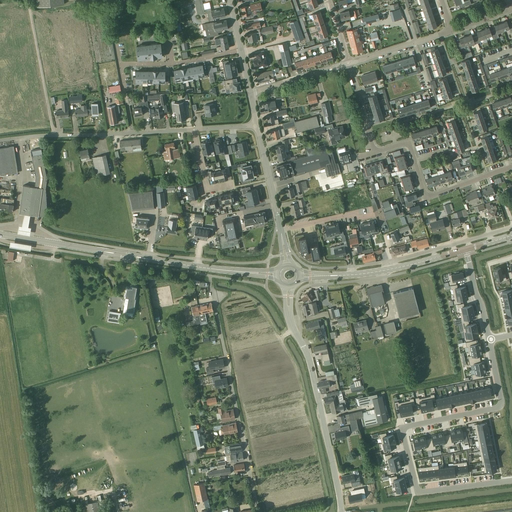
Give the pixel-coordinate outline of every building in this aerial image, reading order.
[(318,6),(316,0),(314,0),(308,2),(310,8),(318,6)] [(421,4),(423,10),(430,8),(428,2),(421,4)] [(248,6),(242,8),(243,16),(247,15),(247,17),(254,16),(253,13),(253,12),(262,9),(260,3),(250,6),(251,8),(248,8),(248,6)] [(298,6),(295,7),(298,15),(303,13),(302,9),(299,10),(298,6)] [(211,8),(204,9),(205,13),(207,13),(208,20),(213,19),(225,16),(224,8),(211,11),(211,8)] [(423,10),(425,16),(432,14),(430,8),(423,10)] [(350,17),(354,16),(355,18),(358,17),(357,15),(360,14),(358,9),(352,11),(353,11),(349,12),(348,10),(339,13),(341,20),(351,17),(350,17)] [(400,9),(390,11),(392,21),(402,19),(402,18),(401,15),(400,9)] [(320,11),(312,14),(314,20),(322,17),(320,11)] [(380,21),(378,14),(361,18),(363,25),(380,21)] [(425,16),(427,22),(434,20),(432,14),(425,16)] [(322,17),(314,20),(316,26),(324,23),(322,17)] [(228,28),(226,20),(214,23),(213,22),(202,24),(203,30),(208,29),(209,37),(218,35),(218,32),(222,32),(222,30),(228,28)] [(303,39),(297,20),(289,22),(296,41),(303,39)] [(434,20),(427,22),(429,29),(437,26),(434,20)] [(265,26),(265,23),(260,24),(259,21),(245,24),(246,30),(260,27),(265,26)] [(507,21),(501,23),(503,31),(509,29),(511,33),(511,32),(511,26),(511,24),(508,24),(507,21)] [(324,23),(316,26),(317,27),(318,32),(326,29),(324,23)] [(496,29),(493,30),(496,38),(499,37),(498,33),(503,31),(501,23),(495,25),(496,29)] [(278,26),(277,24),(271,25),(272,26),(257,30),(257,32),(247,35),(249,42),(257,40),(258,43),(263,41),(261,35),(273,33),(272,27),(278,26)] [(351,46),(361,44),(357,28),(347,31),(351,46)] [(489,28),(483,30),(487,40),(490,39),(489,36),(492,35),(494,39),(496,38),(493,30),(490,31),(489,28)] [(326,29),(318,32),(320,37),(321,38),(328,35),(326,29)] [(478,35),(475,36),(478,43),(481,42),(480,39),(483,38),(484,43),(487,41),(487,40),(483,30),(477,32),(478,35)] [(471,34),(465,36),(468,44),(469,46),(478,43),(475,36),(472,37),(471,34)] [(227,36),(215,38),(216,44),(221,43),(228,42),(227,36)] [(461,42),(458,43),(460,48),(463,47),(462,46),(468,44),(465,36),(459,38),(461,42)] [(309,38),(306,39),(308,46),(315,44),(314,40),(310,41),(309,38)] [(330,41),(322,43),(322,46),(323,48),(324,50),(325,53),(327,60),(333,58),(332,56),(335,55),(333,50),(327,52),(326,46),(331,44),(330,41)] [(221,46),(216,47),(217,50),(229,48),(228,42),(221,43),(221,46)] [(292,64),(287,42),(278,45),(283,66),(292,64)] [(160,44),(136,46),(138,59),(150,58),(157,58),(157,57),(162,57),(160,44)] [(363,51),(361,44),(351,46),(353,53),(363,51)] [(432,57),(439,55),(437,49),(430,51),(432,57)] [(265,57),(263,51),(255,53),(256,57),(257,57),(257,58),(253,59),(255,68),(267,65),(265,57)] [(322,54),(319,55),(321,62),(327,60),(325,53),(322,54)] [(319,55),(313,57),(315,64),(321,62),(319,55)] [(432,57),(434,63),(442,61),(439,55),(432,57)] [(313,57),(307,58),(309,66),(315,64),(313,57)] [(413,57),(407,58),(409,66),(415,64),(413,57)] [(307,58),(301,60),(303,68),(309,66),(307,58)] [(409,66),(407,58),(401,60),(403,68),(409,66)] [(461,61),(464,68),(471,65),(468,59),(461,61)] [(224,70),(236,68),(236,67),(237,67),(236,62),(229,63),(228,60),(222,62),(224,70)] [(301,60),(294,62),(295,65),(296,69),(297,70),(303,68),(301,60)] [(403,68),(401,60),(395,62),(397,70),(403,68)] [(434,63),(436,69),(444,67),(442,61),(434,63)] [(395,62),(388,64),(391,71),(397,70),(395,62)] [(391,71),(388,64),(382,66),(384,73),(391,71)] [(487,64),(483,66),(487,78),(490,77),(491,81),(497,79),(495,72),(490,74),(487,64)] [(202,65),(197,66),(198,76),(204,75),(204,77),(208,77),(207,70),(203,71),(202,65)] [(473,71),(471,65),(464,68),(466,74),(473,71)] [(417,71),(411,73),(412,75),(418,74),(417,73),(421,72),(419,66),(416,67),(417,71)] [(446,73),(444,67),(436,69),(438,76),(446,73)] [(236,69),(236,68),(224,70),(226,79),(232,78),(231,75),(238,74),(237,69),(236,69)] [(500,68),(494,70),(495,72),(497,79),(503,77),(501,70),(500,68)] [(501,70),(503,77),(509,75),(507,68),(501,70)] [(182,80),(180,69),(174,70),(175,76),(172,77),(173,83),(177,83),(176,81),(182,80)] [(273,76),(272,70),(257,74),(258,82),(269,80),(269,76),(273,76)] [(136,77),(133,77),(133,84),(137,84),(137,82),(142,82),(142,71),(136,71),(136,77)] [(165,71),(159,71),(159,82),(164,82),(164,84),(168,84),(168,77),(165,77),(165,71)] [(468,80),(475,77),(473,71),(466,74),(468,80)] [(377,81),(375,72),(361,76),(363,84),(369,82),(369,83),(377,81)] [(439,80),(441,86),(448,83),(446,77),(439,80)] [(470,86),(477,83),(475,77),(468,80),(470,86)] [(232,79),(224,80),(225,89),(226,89),(226,93),(230,92),(234,91),(241,90),(239,82),(233,83),(232,79)] [(443,92),(450,90),(448,83),(441,86),(443,92)] [(479,90),(477,83),(470,86),(472,92),(479,90)] [(370,91),(371,93),(377,91),(375,85),(364,88),(366,93),(370,91)] [(452,96),(450,90),(443,92),(440,93),(441,96),(444,95),(445,98),(452,96)] [(377,91),(371,93),(370,93),(371,96),(368,96),(370,103),(378,101),(376,95),(378,94),(377,91)] [(321,98),(320,93),(315,94),(315,93),(307,95),(310,104),(317,102),(317,99),(321,98)] [(147,100),(146,95),(143,96),(141,96),(142,101),(138,102),(139,107),(133,108),(135,116),(143,115),(142,109),(146,108),(144,101),(147,100)] [(504,98),(498,100),(501,107),(507,106),(504,98)] [(422,101),(424,108),(430,106),(428,99),(422,101)] [(68,110),(67,100),(61,101),(62,110),(57,111),(57,118),(69,117),(68,110)] [(418,110),(424,108),(422,101),(419,102),(418,100),(415,101),(416,103),(415,103),(418,110)] [(501,107),(498,100),(492,103),(494,110),(501,107)] [(275,101),(270,102),(264,103),(266,111),(272,110),(275,109),(278,108),(278,107),(277,107),(276,107),(275,101)] [(378,101),(370,103),(372,109),(379,107),(378,101)] [(186,120),(184,102),(172,103),(173,113),(176,113),(177,121),(186,120)] [(333,121),(331,115),(332,114),(329,102),(321,104),(324,117),(326,123),(333,121)] [(83,109),(75,110),(76,116),(76,115),(81,115),(87,115),(87,114),(92,114),(92,115),(98,114),(97,103),(91,103),(91,108),(87,109),(87,108),(83,108),(83,109)] [(412,112),(418,110),(415,103),(409,105),(412,112)] [(215,114),(213,104),(204,105),(206,116),(215,114)] [(399,116),(405,114),(403,106),(404,106),(403,104),(400,104),(401,107),(397,108),(399,116)] [(403,106),(405,114),(412,112),(409,105),(404,106),(403,106)] [(117,114),(115,106),(107,107),(110,124),(118,122),(117,114)] [(164,116),(162,107),(155,108),(155,109),(150,110),(151,116),(156,115),(157,118),(164,116)] [(372,109),(374,115),(381,113),(379,107),(372,109)] [(287,114),(286,109),(276,111),(276,114),(267,116),(269,125),(278,122),(277,117),(287,114)] [(474,113),(476,119),(483,117),(481,110),(474,113)] [(383,119),(381,113),(374,115),(376,121),(383,119)] [(294,120),(290,121),(282,123),(283,128),(284,129),(295,127),(297,130),(294,131),(295,133),(319,126),(316,116),(295,122),(294,120)] [(483,117),(476,119),(478,125),(485,123),(483,117)] [(449,128),(457,125),(454,119),(447,121),(449,128)] [(487,129),(485,123),(478,125),(481,134),(487,132),(486,129),(487,129)] [(436,125),(430,127),(432,135),(439,133),(438,131),(437,126),(436,125)] [(457,125),(449,128),(452,134),(459,131),(457,125)] [(326,132),(325,126),(314,129),(316,135),(326,132)] [(331,137),(331,140),(331,141),(332,145),(337,143),(336,139),(344,137),(342,126),(329,130),(329,132),(329,133),(328,134),(329,137),(330,138),(331,137)] [(430,127),(424,129),(426,137),(432,135),(430,127)] [(280,137),(285,136),(284,129),(283,128),(278,129),(272,130),(272,131),(271,131),(271,132),(271,134),(272,135),(273,135),(274,139),(280,137)] [(424,129),(418,131),(420,139),(426,137),(424,129)] [(418,131),(412,133),(414,141),(420,139),(418,131)] [(452,134),(454,140),(461,137),(459,131),(452,134)] [(490,142),(493,141),(491,135),(490,132),(482,135),(483,137),(480,138),(482,144),(490,142)] [(454,140),(456,146),(463,143),(461,137),(454,140)] [(141,147),(140,139),(120,141),(121,150),(132,149),(132,148),(141,147)] [(219,139),(215,140),(215,141),(214,141),(216,152),(223,151),(224,154),(225,154),(228,153),(227,150),(227,147),(225,142),(222,143),(221,140),(219,140),(219,139)] [(208,140),(201,141),(202,146),(203,150),(203,149),(204,154),(211,152),(211,154),(214,153),(212,144),(209,144),(208,140)] [(276,146),(277,153),(285,151),(288,151),(287,144),(289,144),(288,140),(282,141),(283,145),(276,146)] [(175,149),(174,142),(164,144),(166,151),(164,152),(165,155),(166,154),(167,160),(180,157),(179,149),(175,149)] [(236,144),(232,145),(233,148),(233,151),(237,150),(238,150),(240,157),(244,157),(244,154),(248,153),(246,142),(236,144)] [(492,148),(490,142),(482,144),(484,150),(492,148)] [(463,143),(456,146),(458,152),(465,150),(463,143)] [(0,175),(18,173),(14,146),(0,148),(0,175)] [(494,154),(492,148),(484,150),(486,156),(494,154)] [(89,156),(88,149),(80,151),(82,157),(85,157),(86,160),(90,160),(89,156)] [(349,150),(339,153),(342,165),(352,162),(349,150)] [(400,150),(393,152),(395,161),(405,158),(404,154),(401,154),(400,150)] [(291,162),(276,166),(280,179),(295,175),(295,176),(305,173),(305,172),(326,166),(328,172),(333,170),(331,165),(327,152),(327,151),(322,152),(291,161),(291,162)] [(285,151),(277,153),(279,160),(287,158),(290,158),(289,154),(286,155),(285,151)] [(332,151),(327,152),(331,165),(333,170),(334,170),(335,174),(340,172),(339,168),(338,162),(336,163),(332,151)] [(46,175),(42,153),(32,155),(36,177),(35,187),(23,185),(20,213),(24,213),(31,214),(38,215),(48,217),(46,188),(48,176),(46,175)] [(496,160),(494,154),(486,156),(488,162),(496,160)] [(110,173),(106,155),(92,158),(97,176),(110,173)] [(471,156),(468,157),(466,158),(465,158),(461,159),(462,161),(463,161),(466,173),(472,171),(470,162),(473,162),(471,156)] [(463,161),(462,161),(459,162),(459,160),(452,162),(454,168),(458,167),(460,174),(466,173),(463,161)] [(382,161),(378,162),(381,174),(389,172),(387,165),(384,166),(382,161)] [(244,163),(238,165),(238,168),(241,168),(242,173),(253,171),(253,168),(252,168),(251,165),(245,166),(244,163)] [(406,163),(397,166),(398,170),(395,171),(396,175),(398,174),(405,172),(404,169),(408,168),(406,163)] [(372,177),(368,165),(364,166),(365,172),(362,173),(364,179),(372,177)] [(226,169),(221,170),(223,179),(228,178),(227,174),(230,174),(229,167),(225,168),(226,169)] [(211,171),(207,172),(209,179),(212,178),(213,182),(218,180),(216,171),(211,172),(211,171)] [(253,171),(242,173),(243,179),(241,180),(242,183),(248,181),(248,178),(254,177),(253,174),(254,174),(253,171)] [(441,182),(447,180),(444,173),(444,171),(438,173),(441,182)] [(451,171),(444,173),(447,180),(453,179),(451,171)] [(405,172),(398,174),(399,177),(400,177),(402,181),(411,179),(410,174),(406,175),(405,172)] [(438,175),(432,177),(434,184),(441,182),(438,175)] [(428,186),(434,184),(432,177),(426,179),(428,186)] [(308,189),(306,181),(295,183),(296,187),(293,188),(286,189),(288,197),(294,196),(295,197),(299,196),(299,195),(299,192),(298,192),(298,191),(308,189)] [(486,188),(482,189),(483,192),(484,194),(485,196),(488,195),(489,196),(496,194),(494,189),(492,185),(491,185),(491,184),(489,185),(489,186),(486,187),(486,188)] [(247,194),(248,198),(258,195),(259,195),(258,192),(257,192),(256,189),(250,190),(250,186),(242,188),(243,194),(247,194)] [(156,208),(154,188),(127,191),(131,210),(156,208)] [(480,200),(476,190),(469,193),(470,194),(466,195),(469,202),(472,201),(473,202),(480,200)] [(165,207),(163,192),(156,193),(158,207),(165,207)] [(233,192),(228,194),(230,203),(235,202),(235,203),(238,202),(237,195),(234,196),(233,192)] [(405,201),(406,205),(413,203),(413,202),(412,200),(417,198),(416,193),(406,196),(407,201),(405,201)] [(258,195),(248,198),(249,202),(245,203),(246,208),(254,206),(253,203),(259,202),(258,199),(259,198),(259,195),(258,196),(258,195)] [(2,198),(0,210),(8,211),(13,212),(14,204),(5,203),(5,198),(2,198)] [(386,218),(400,213),(396,203),(392,205),(394,208),(392,209),(391,208),(388,200),(382,202),(384,207),(382,208),(384,212),(383,212),(385,215),(384,215),(385,215),(386,218)] [(413,203),(406,205),(407,208),(410,207),(411,212),(421,209),(419,204),(416,205),(415,202),(413,202),(413,203)] [(304,214),(302,208),(298,209),(297,204),(290,206),(292,217),(300,215),(304,214)] [(449,204),(443,206),(446,214),(451,212),(449,204)] [(484,204),(478,206),(480,212),(483,211),(483,210),(487,209),(487,211),(484,212),(485,216),(489,215),(490,218),(499,215),(498,213),(501,213),(500,210),(498,211),(496,205),(491,206),(490,205),(484,206),(484,204)] [(461,223),(459,218),(463,217),(461,210),(453,213),(454,215),(455,218),(451,219),(453,225),(454,227),(457,226),(457,224),(461,223)] [(255,214),(244,216),(245,225),(257,223),(260,223),(260,224),(264,223),(263,222),(267,221),(266,217),(265,215),(265,216),(265,212),(255,214)] [(31,214),(24,213),(22,224),(29,225),(31,214)] [(430,214),(427,215),(428,220),(432,219),(432,222),(431,222),(433,231),(445,228),(442,219),(436,221),(435,218),(436,218),(435,213),(434,213),(430,214)] [(149,218),(136,217),(135,227),(148,228),(149,218)] [(234,218),(223,220),(224,226),(223,227),(224,231),(225,231),(227,240),(231,240),(239,238),(237,228),(236,224),(234,218)] [(169,219),(168,225),(167,231),(175,232),(176,226),(177,220),(169,219)] [(367,223),(370,235),(379,233),(378,227),(375,228),(373,221),(370,222),(367,223)] [(331,225),(334,237),(344,235),(342,229),(339,229),(338,223),(334,224),(331,225)] [(359,231),(360,237),(370,235),(367,223),(364,223),(360,224),(362,230),(359,231)] [(22,225),(19,225),(18,233),(30,235),(32,227),(29,226),(29,225),(22,224),(22,225)] [(192,225),(190,234),(194,234),(194,237),(195,238),(199,238),(200,238),(202,230),(202,226),(192,225)] [(323,233),(325,239),(334,237),(331,225),(328,225),(325,226),(326,232),(323,233)] [(401,233),(407,230),(410,229),(408,225),(405,226),(399,229),(399,230),(396,231),(391,233),(394,241),(400,239),(400,238),(402,237),(401,233)] [(202,230),(200,238),(207,239),(208,236),(211,237),(213,228),(202,226),(202,230)] [(361,241),(360,236),(357,237),(356,233),(349,234),(349,238),(350,246),(358,245),(358,242),(361,241)] [(304,234),(294,236),(296,244),(296,245),(297,249),(298,251),(301,250),(301,253),(304,253),(305,258),(307,259),(309,260),(311,261),(313,261),(315,261),(316,261),(318,261),(318,259),(320,259),(317,245),(308,247),(306,247),(304,237),(304,234)] [(416,241),(416,240),(410,242),(412,248),(417,246),(418,249),(429,246),(427,238),(416,241)] [(10,246),(31,250),(32,245),(11,241),(10,246)] [(347,243),(333,246),(336,256),(340,255),(343,254),(343,253),(345,252),(346,252),(345,250),(348,249),(347,243)] [(407,252),(405,245),(394,248),(394,246),(389,248),(390,253),(393,253),(393,255),(407,252)] [(383,252),(382,249),(373,251),(373,253),(362,256),(364,263),(375,259),(374,255),(383,252)] [(495,272),(493,273),(494,276),(496,276),(497,282),(503,280),(502,274),(500,267),(494,269),(495,272)] [(455,274),(449,275),(450,281),(449,281),(450,285),(456,283),(456,280),(464,278),(463,272),(459,273),(459,272),(455,272),(455,274)] [(457,284),(451,285),(451,288),(451,289),(452,289),(454,294),(467,292),(465,286),(458,287),(457,284)] [(382,285),(366,289),(371,306),(386,302),(382,285)] [(137,288),(133,287),(132,289),(127,288),(125,297),(129,298),(126,312),(133,313),(136,299),(136,298),(135,298),(137,288)] [(419,312),(413,287),(393,293),(399,317),(419,312)] [(320,299),(318,289),(314,290),(315,295),(313,295),(310,291),(304,294),(305,296),(302,298),(305,302),(308,300),(309,301),(313,298),(313,301),(320,299)] [(511,289),(502,292),(503,297),(511,295),(511,289)] [(455,300),(454,300),(454,304),(461,303),(460,299),(468,298),(467,292),(454,294),(455,300)] [(312,302),(314,312),(318,311),(320,311),(318,305),(317,305),(316,301),(312,302)] [(314,312),(312,302),(308,302),(308,304),(302,306),(304,315),(314,312)] [(198,317),(199,323),(200,323),(200,322),(206,320),(205,315),(204,316),(204,313),(213,311),(211,303),(198,305),(200,315),(198,317)] [(464,303),(457,304),(458,308),(460,307),(461,313),(473,311),(472,305),(464,306),(464,303)] [(200,315),(198,305),(191,307),(194,318),(192,318),(194,324),(199,323),(198,317),(200,315)] [(334,310),(333,307),(328,309),(331,318),(336,317),(340,315),(339,308),(334,310)] [(461,313),(460,313),(462,322),(468,321),(468,318),(474,317),(473,311),(461,313)] [(347,323),(345,316),(337,319),(339,325),(347,323)] [(323,328),(321,319),(305,324),(307,331),(314,329),(314,331),(323,328)] [(368,330),(366,320),(354,323),(356,331),(364,329),(364,331),(368,330)] [(396,332),(394,321),(384,323),(387,334),(396,332)] [(468,321),(462,322),(462,323),(464,331),(464,332),(477,329),(477,325),(476,325),(476,323),(469,324),(468,321)] [(477,329),(464,332),(466,341),(472,340),(472,336),(478,335),(478,333),(478,332),(477,329)] [(476,340),(465,342),(466,344),(466,347),(468,347),(469,351),(471,351),(481,349),(480,343),(477,343),(476,340)] [(326,344),(313,347),(315,353),(322,351),(323,354),(321,354),(323,361),(324,365),(330,364),(329,359),(326,344)] [(470,355),(468,356),(469,361),(480,358),(479,355),(482,354),(481,349),(471,351),(469,351),(470,355)] [(480,358),(469,361),(470,365),(471,365),(474,365),(475,369),(485,367),(483,361),(481,362),(480,358)] [(223,359),(208,362),(209,367),(206,367),(207,374),(214,373),(213,369),(224,367),(223,359)] [(474,374),(472,374),(473,379),(484,377),(483,373),(486,373),(485,367),(475,369),(474,369),(474,374)] [(319,382),(320,388),(333,386),(332,381),(334,380),(333,374),(326,376),(327,380),(319,382)] [(220,375),(212,376),(213,383),(215,382),(216,388),(228,385),(226,377),(220,379),(220,375)] [(326,404),(330,403),(336,402),(339,401),(338,395),(339,395),(338,391),(326,393),(327,397),(324,397),(326,404)] [(362,411),(337,416),(338,423),(353,419),(363,417),(365,425),(388,419),(382,396),(378,397),(377,394),(358,398),(359,405),(373,402),(375,412),(368,414),(367,411),(362,413),(362,411)] [(431,396),(425,397),(428,410),(434,409),(432,401),(435,400),(434,394),(430,395),(431,396)] [(419,397),(415,398),(417,404),(420,403),(422,411),(428,410),(425,397),(419,398),(419,397)] [(410,400),(404,401),(407,414),(413,413),(412,405),(415,405),(413,398),(410,399),(410,400)] [(332,413),(332,412),(340,410),(340,411),(346,410),(345,409),(343,403),(345,402),(344,400),(345,400),(344,399),(339,401),(336,402),(330,403),(332,413)] [(398,401),(395,402),(396,408),(399,408),(401,415),(407,414),(404,401),(399,403),(398,401)] [(225,411),(224,407),(218,408),(219,414),(220,413),(222,422),(235,419),(233,409),(225,411)] [(238,432),(236,423),(222,425),(224,435),(232,433),(233,434),(235,434),(235,433),(235,432),(238,432)] [(191,426),(192,430),(193,430),(197,446),(203,445),(204,445),(203,438),(201,428),(197,429),(196,425),(191,426)] [(338,431),(335,432),(336,440),(347,437),(345,432),(350,431),(349,426),(342,427),(343,430),(338,431)] [(462,429),(456,430),(458,440),(457,440),(458,442),(463,441),(463,443),(468,442),(466,431),(462,432),(462,429)] [(450,434),(447,435),(449,446),(454,445),(453,441),(457,440),(458,440),(456,430),(450,431),(450,434)] [(386,432),(380,434),(382,443),(395,440),(394,436),(393,434),(387,435),(386,432)] [(443,433),(437,434),(439,444),(444,443),(445,447),(449,446),(447,435),(444,435),(443,433)] [(432,438),(429,439),(431,449),(436,449),(435,445),(439,444),(437,434),(432,435),(432,438)] [(425,437),(419,438),(421,448),(421,447),(425,447),(426,450),(431,449),(429,439),(425,439),(425,437)] [(414,442),(410,442),(413,455),(418,453),(418,454),(422,453),(421,450),(422,450),(421,447),(421,448),(419,438),(413,439),(414,442)] [(395,440),(382,443),(384,452),(390,451),(390,447),(396,446),(395,443),(396,443),(395,440)] [(225,454),(242,452),(241,444),(225,446),(226,449),(225,449),(226,453),(225,454)] [(243,460),(242,453),(230,455),(226,455),(227,461),(231,461),(232,462),(243,460)] [(391,454),(385,455),(386,459),(387,458),(388,464),(400,461),(398,455),(392,457),(391,454)] [(493,454),(481,456),(482,462),(483,462),(483,461),(495,459),(493,454)] [(400,461),(388,464),(390,470),(389,470),(390,474),(396,472),(395,469),(401,467),(400,461)] [(466,461),(460,462),(461,474),(468,473),(466,461)] [(432,466),(431,466),(433,478),(439,477),(440,477),(439,468),(438,465),(437,462),(432,463),(432,466)] [(460,462),(453,463),(453,466),(455,475),(461,474),(460,462)] [(245,470),(244,463),(234,465),(235,471),(245,470)] [(224,465),(218,466),(217,466),(217,469),(212,470),(212,471),(208,472),(209,477),(231,473),(230,467),(225,468),(224,465)] [(425,467),(418,467),(420,479),(427,478),(425,467)] [(361,484),(358,470),(353,471),(354,474),(342,476),(343,483),(351,482),(352,486),(361,484)] [(397,475),(390,477),(393,486),(395,486),(395,485),(405,483),(404,477),(397,478),(397,475)] [(210,506),(204,482),(194,484),(197,501),(203,500),(205,507),(210,506)] [(396,491),(394,492),(395,495),(401,494),(400,490),(407,489),(405,483),(395,485),(395,486),(396,491)] [(351,495),(348,495),(350,502),(362,500),(360,493),(365,492),(364,488),(353,490),(353,492),(352,492),(352,494),(351,495)] [(88,503),(87,496),(84,497),(86,504),(85,504),(87,511),(100,511),(98,501),(88,503)]
